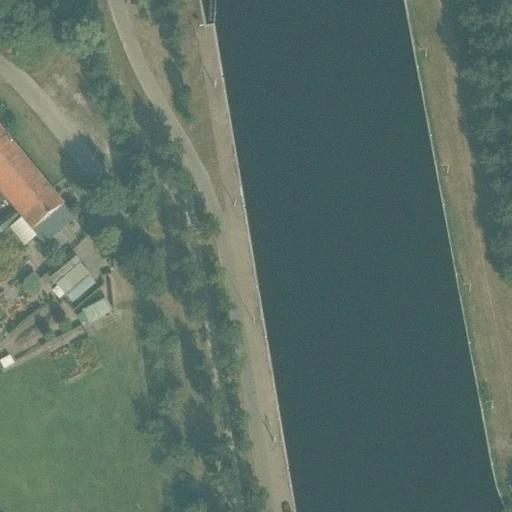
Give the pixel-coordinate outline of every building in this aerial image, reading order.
[(0,189),(28,167),(0,132),(0,189)] [(72,221),(28,167),(0,189),(0,195),(41,246),(72,221)] [(55,286),(79,263),(70,253),(45,275),(55,286)] [(66,299),(91,277),(80,265),(55,286),(66,299)] [(82,315),(76,319),(80,328),(87,324),(88,327),(112,314),(105,301),(81,314),(82,315)]
